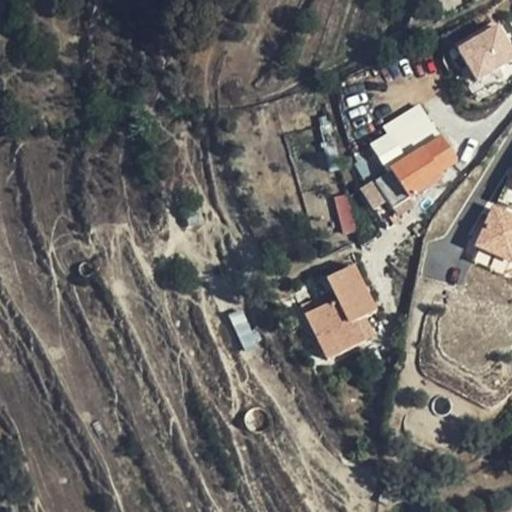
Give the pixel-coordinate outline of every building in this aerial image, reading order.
[(508,85),(503,72),(511,67),(511,43),(504,25),(453,46),(475,99),(508,85)] [(404,74),(410,98),(430,94),(433,106),(446,103),(435,51),(422,54),(425,69),(404,74)] [(358,105),(347,110),(354,124),(359,121),(361,124),(367,121),(358,105)] [(366,144),(372,151),(387,140),(418,121),(413,113),(366,144)] [(418,121),(387,140),(403,164),(437,143),(422,118),(418,121)] [(452,166),(437,143),(403,164),(387,140),(372,151),(376,158),(388,175),(372,186),(384,206),(394,220),(410,210),(406,203),(409,200),(436,182),(434,178),(452,166)] [(437,143),(452,166),(456,163),(441,140),(437,143)] [(376,158),(372,151),(354,158),(359,165),(376,158)] [(372,186),(359,195),(371,213),(384,206),(372,186)] [(406,203),(410,210),(414,207),(409,200),(406,203)] [(476,248),(509,263),(511,256),(511,221),(491,213),(476,248)] [(356,330),(377,319),(353,272),(327,286),(336,304),(305,321),(328,367),(365,347),(356,330)]
